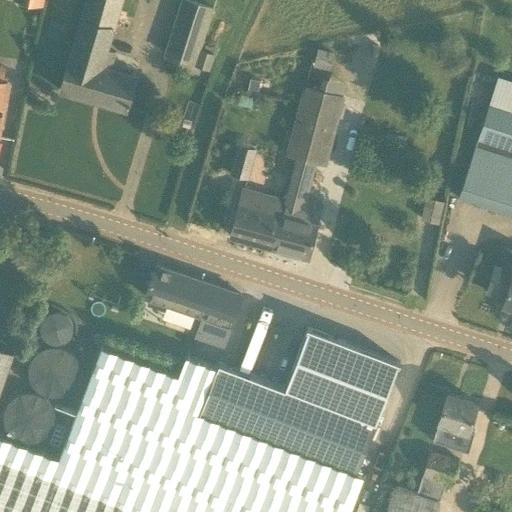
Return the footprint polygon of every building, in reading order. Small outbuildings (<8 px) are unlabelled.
[(114,26),(117,18),(119,11),(122,0),(86,0),(81,18),(114,26)] [(189,0),(180,0),(165,54),(209,67),(215,48),(203,44),(214,7),(189,0)] [(108,49),(114,26),(81,18),(60,90),(126,109),(136,77),(110,69),(115,51),(108,49)] [(318,48),(313,65),(329,69),(333,52),(318,48)] [(252,77),(250,86),(259,88),(261,78),(252,77)] [(317,161),(327,164),(347,95),(307,84),(287,153),(298,156),(317,161)] [(511,109),(491,102),(477,145),(511,155),(511,109)] [(246,177),(253,148),(239,144),(231,174),(246,177)] [(511,155),(477,145),(460,198),(511,214),(511,155)] [(290,200),(276,248),(309,257),(324,201),(308,196),(317,161),(298,156),(290,188),(287,200),(290,200)] [(290,200),(287,200),(243,188),(230,235),(276,248),(290,200)] [(439,223),(444,201),(425,197),(421,219),(439,223)] [(511,250),(506,249),(501,266),(496,264),(487,291),(505,297),(503,304),(511,306),(511,250)] [(203,316),(196,336),(224,345),(241,294),(156,265),(145,296),(203,316)] [(84,376),(62,341),(76,332),(62,310),(38,325),(50,344),(22,363),(46,401),(84,376)] [(395,371),(305,336),(288,381),(291,382),(378,416),(395,371)] [(0,511),(351,511),(365,478),(355,474),(200,414),(218,368),(190,357),(183,376),(103,346),(62,458),(0,434),(0,511)] [(0,384),(11,351),(0,347),(0,384)] [(291,382),(288,381),(286,387),(220,362),(218,368),(200,414),(355,474),(378,416),(291,382)] [(439,422),(433,440),(446,444),(452,426),(468,431),(477,402),(447,393),(438,422),(439,422)] [(436,511),(445,480),(452,482),(458,460),(429,450),(417,495),(393,488),(386,511),(436,511)]
